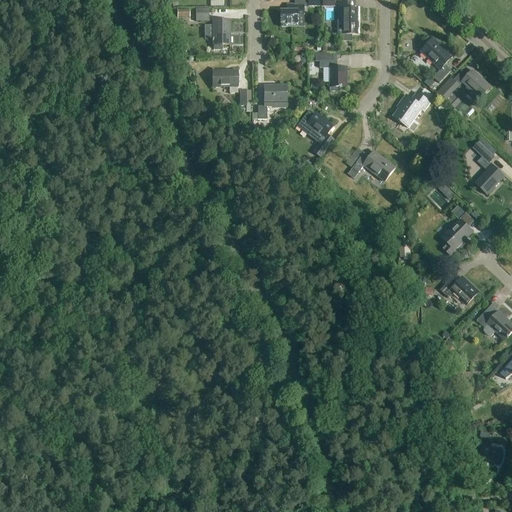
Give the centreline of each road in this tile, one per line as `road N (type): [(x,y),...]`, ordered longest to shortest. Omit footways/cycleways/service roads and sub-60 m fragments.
road 1 (unclassified): [(340,511),(283,338),(185,161),(112,0)]
road 2 (residential): [(358,112),(384,72),(385,0)]
